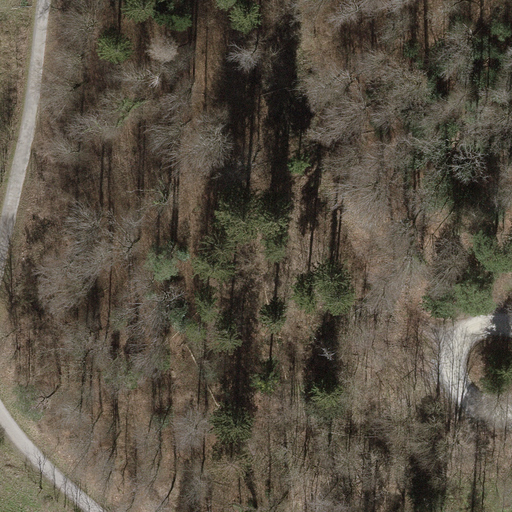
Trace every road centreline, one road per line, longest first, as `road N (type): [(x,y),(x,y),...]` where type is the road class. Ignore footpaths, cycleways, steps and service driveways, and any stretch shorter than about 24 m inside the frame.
road 1 (track): [(43,0),(30,114),(0,245)]
road 2 (track): [(511,411),(467,399),(455,376),(457,345),(479,329),(511,326)]
road 3 (track): [(0,412),(96,511)]
